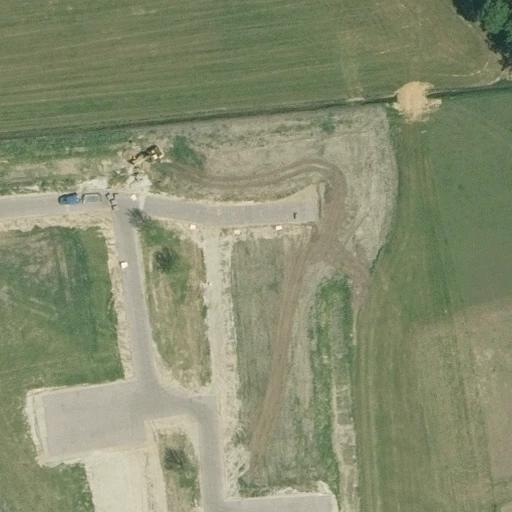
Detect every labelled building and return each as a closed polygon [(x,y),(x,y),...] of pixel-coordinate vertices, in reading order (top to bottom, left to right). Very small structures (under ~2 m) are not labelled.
[(355,190),(352,141),(322,143),(326,193),(343,192),(344,216),(374,215),(373,188),(355,190)] [(270,152),(237,155),(239,187),(289,184),(288,167),(296,166),(304,166),(302,144),(294,144),(269,146),(270,152)] [(76,241),(54,245),(57,262),(60,279),(62,290),(90,285),(88,276),(107,273),(99,225),(74,229),(76,241)] [(28,254),(10,257),(15,286),(60,279),(57,262),(52,233),(25,237),(28,254)] [(242,260),(228,261),(229,289),(263,286),(262,271),(292,270),(290,237),(241,240),(242,260)] [(0,280),(9,279),(4,250),(0,250),(0,280)] [(279,319),(279,305),(291,305),(290,295),(230,299),(232,323),(287,319),(287,318),(279,319)] [(81,308),(57,312),(64,351),(111,343),(107,318),(83,322),(81,308)] [(279,342),(278,328),(288,328),(287,319),(232,323),(233,323),(235,345),(279,342)] [(281,365),(279,342),(235,345),(236,368),(281,365)] [(68,375),(53,378),(55,391),(80,387),(78,375),(115,369),(111,343),(64,351),(68,375)] [(282,379),(281,365),(236,368),(237,390),(236,390),(236,391),(293,387),(293,386),(289,386),(289,379),(282,379)] [(285,413),(284,397),(294,396),(293,387),(236,391),(237,416),(285,413)] [(242,449),(239,449),(240,463),(292,459),(291,435),(298,435),(297,419),(265,421),(266,435),(242,437),(242,449)] [(0,450),(0,492),(16,490),(13,469),(3,471),(0,450)] [(137,453),(97,459),(101,483),(141,476),(137,453)] [(292,459),(240,463),(241,477),(244,476),(245,488),(270,487),(270,499),(311,496),(310,483),(294,484),(292,459)] [(141,476),(101,483),(105,505),(145,499),(141,476)] [(147,511),(145,499),(105,505),(105,511),(147,511)]
